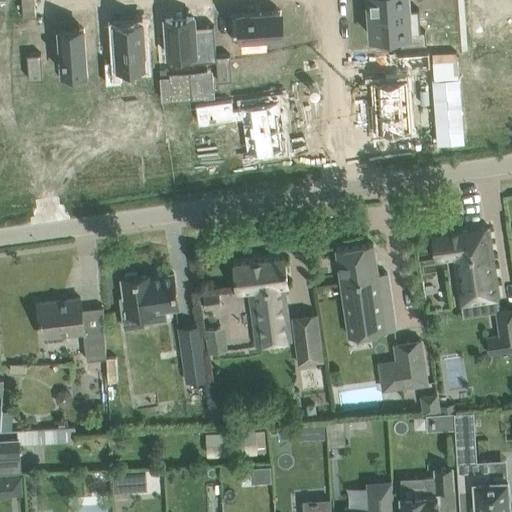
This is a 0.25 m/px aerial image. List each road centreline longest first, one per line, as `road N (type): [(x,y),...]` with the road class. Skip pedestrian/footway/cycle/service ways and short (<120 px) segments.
road 1 (unclassified): [(0,236),(338,190)]
road 2 (residential): [(325,0),(338,190)]
road 3 (unclassified): [(338,190),(511,166)]
